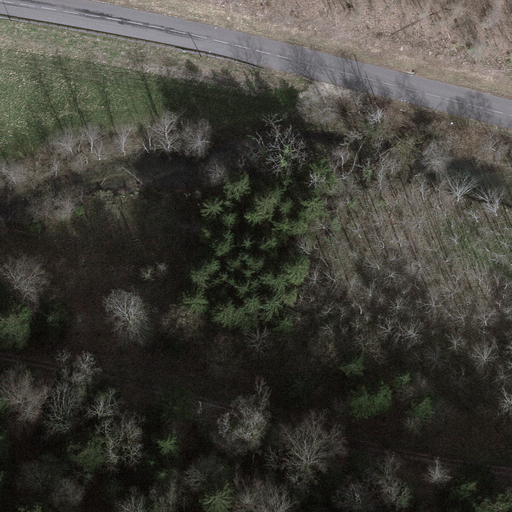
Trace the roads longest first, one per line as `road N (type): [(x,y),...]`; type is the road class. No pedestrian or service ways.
road 1 (track): [(511,468),(356,443),(160,381),(0,359)]
road 2 (secondary): [(511,109),(330,57),(56,0)]
